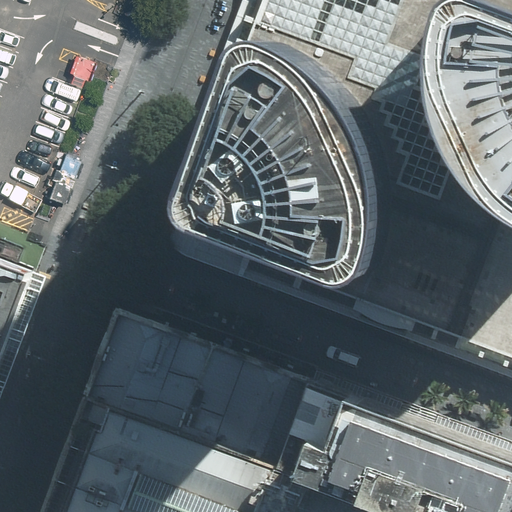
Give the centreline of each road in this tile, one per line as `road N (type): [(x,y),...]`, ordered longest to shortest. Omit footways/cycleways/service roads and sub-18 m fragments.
road 1 (residential): [(511,409),(99,248)]
road 2 (residential): [(0,500),(99,248)]
road 3 (residential): [(99,248),(198,0)]
